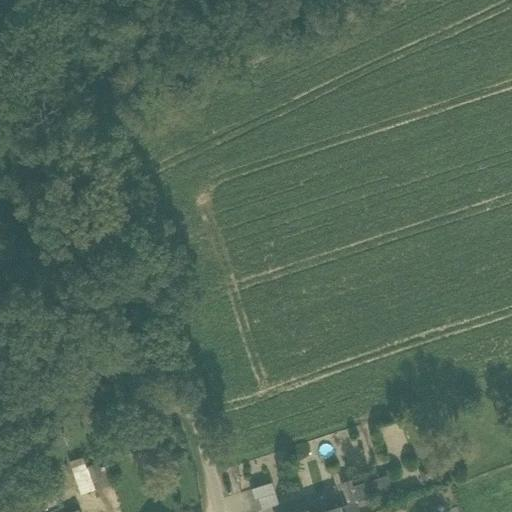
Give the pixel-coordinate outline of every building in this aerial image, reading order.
[(82,459),(69,463),(80,495),(93,491),(82,459)] [(97,463),(86,467),(92,482),(103,479),(97,463)] [(417,472),(423,487),(438,481),(433,466),(417,472)] [(356,501),(357,501),(383,492),(378,479),(352,488),(356,501)] [(339,484),(346,504),(354,502),(356,501),(352,488),(349,481),(339,484)] [(249,491),(256,511),(259,511),(280,505),(272,483),(249,491)] [(340,507),(341,511),(357,511),(354,502),(346,504),(340,507)]
